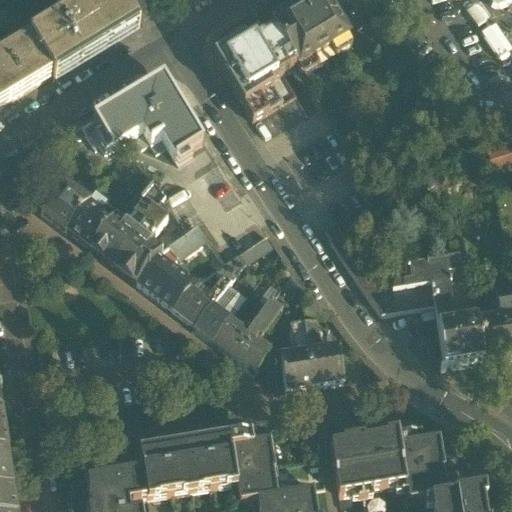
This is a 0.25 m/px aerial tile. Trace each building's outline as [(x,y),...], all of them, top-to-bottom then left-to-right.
[(0,110),(121,38),(99,1),(98,0),(60,0),(60,1),(70,18),(0,59),(0,110)] [(32,0),(40,13),(60,1),(60,0),(32,0)] [(118,0),(99,0),(99,1),(121,38),(136,29),(118,0)] [(269,27),(274,34),(296,70),(301,80),(319,69),(314,61),(330,52),(334,60),(352,49),(347,41),(342,32),(346,30),(330,2),(326,5),(322,0),(314,0),(303,6),(301,2),(284,12),(286,17),(269,27)] [(369,27),(381,44),(391,37),(379,20),(369,27)] [(355,36),(370,58),(384,49),(369,27),(355,36)] [(283,78),(296,70),(274,34),(261,41),(257,34),(226,53),(213,61),(252,126),(282,108),(269,86),(283,78)] [(163,81),(149,90),(162,111),(170,106),(198,151),(203,148),(163,81)] [(175,165),(198,151),(170,106),(162,111),(149,90),(92,124),(111,155),(142,135),(151,149),(162,143),(175,165)] [(511,149),(488,157),(491,174),(511,167),(511,149)] [(80,183),(69,193),(89,208),(92,204),(95,199),(94,198),(80,183)] [(236,183),(213,194),(234,237),(256,226),(236,183)] [(89,208),(69,193),(63,189),(41,218),(61,233),(66,237),(89,208)] [(155,193),(143,207),(155,216),(163,206),(155,193)] [(340,226),(350,244),(396,218),(385,200),(340,226)] [(100,210),(92,204),(89,208),(97,214),(100,210)] [(113,272),(155,216),(143,207),(131,223),(134,225),(131,229),(131,228),(126,230),(115,222),(90,255),(113,272)] [(97,214),(89,208),(66,237),(90,255),(115,222),(100,210),(97,214)] [(166,224),(155,216),(113,272),(136,290),(157,262),(161,257),(150,248),(150,243),(153,239),(155,241),(166,227),(166,224)] [(208,246),(197,234),(169,253),(177,265),(179,267),(208,246)] [(267,243),(240,260),(248,267),(250,269),(274,253),(267,243)] [(448,249),(451,265),(464,262),(463,249),(461,246),(448,249)] [(381,321),(435,313),(431,291),(391,297),(394,282),(372,271),(376,263),(352,248),(342,265),(368,304),(381,321)] [(169,253),(157,262),(168,271),(177,265),(169,253)] [(231,272),(239,278),(248,267),(240,260),(217,276),(224,281),(231,272)] [(136,290),(165,312),(186,285),(168,271),(157,262),(136,290)] [(464,313),(467,329),(476,328),(464,262),(451,265),(453,277),(455,286),(454,286),(459,314),(464,313)] [(451,265),(444,266),(447,280),(453,277),(451,265)] [(452,311),(447,280),(444,266),(395,274),(394,282),(391,297),(431,291),(435,313),(438,333),(449,332),(448,325),(456,323),(454,311),(452,311)] [(224,281),(231,288),(239,278),(231,272),(224,281)] [(171,317),(194,335),(211,312),(212,312),(231,288),(224,281),(211,296),(204,306),(188,294),(171,317)] [(61,293),(65,294),(68,291),(68,288),(64,282),(56,287),(61,293)] [(165,312),(171,317),(188,294),(186,285),(165,312)] [(204,306),(211,296),(199,287),(188,294),(204,306)] [(231,288),(212,312),(229,325),(248,301),(237,292),(231,288)] [(270,291),(258,307),(266,313),(270,308),(278,297),(270,291)] [(248,301),(229,325),(247,339),(266,313),(258,307),(249,300),(248,301)] [(301,308),(304,328),(315,326),(315,316),(304,306),(301,308)] [(247,339),(259,348),(282,316),(270,308),(266,313),(247,339)] [(499,324),(476,328),(483,368),(511,363),(511,309),(497,311),(499,324)] [(212,348),(229,325),(212,312),(211,312),(194,335),(212,348)] [(247,339),(229,325),(212,348),(230,362),(231,363),(247,339)] [(304,328),(309,359),(318,358),(319,347),(316,326),(315,326),(304,328)] [(296,351),(300,360),(309,359),(304,328),(292,330),(296,351)] [(444,374),(483,368),(476,328),(467,329),(449,332),(438,333),(444,374)] [(271,357),(259,348),(247,339),(231,363),(254,380),(271,357)] [(337,355),(318,358),(309,359),(314,394),(343,390),(337,355)] [(314,394),(309,359),(300,360),(280,363),(285,399),(314,394)] [(483,511),(481,494),(447,500),(444,482),(439,483),(437,475),(444,474),(441,454),(435,454),(433,444),(422,446),(420,436),(398,440),(399,445),(331,456),(338,500),(352,498),(351,490),(369,487),(370,495),(396,491),(395,483),(403,481),(405,496),(407,496),(409,504),(410,506),(425,503),(425,506),(440,503),(441,511),(434,511),(483,511)] [(315,511),(313,495),(277,501),(274,485),(269,486),(268,478),(274,477),(271,457),(266,457),(264,447),(252,449),(251,439),(228,442),(229,448),(140,462),(142,477),(92,484),(94,496),(88,497),(90,511),(128,511),(128,509),(147,506),(147,505),(149,505),(148,500),(233,486),(234,492),(237,491),(239,507),(241,508),(257,505),(258,511),(315,511)] [(0,484),(10,483),(6,457),(0,457),(0,484)] [(0,498),(12,497),(10,483),(0,484),(0,498)] [(0,511),(14,511),(12,497),(0,498),(0,511)]
